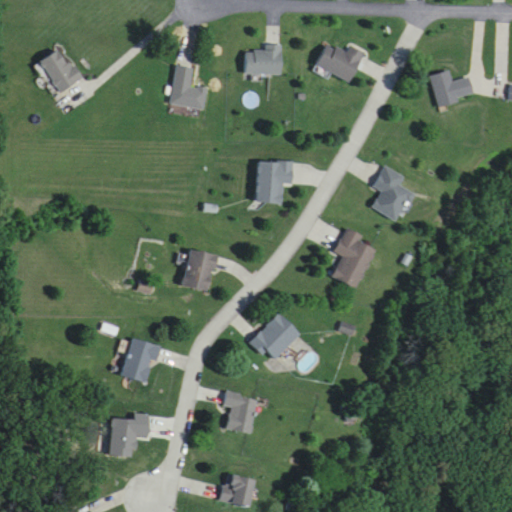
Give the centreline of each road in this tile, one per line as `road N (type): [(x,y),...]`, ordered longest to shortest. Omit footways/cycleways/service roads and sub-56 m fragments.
road 1 (residential): [(420,10),(387,86),(305,225),(203,346),(160,499)]
road 2 (residential): [(511,10),(202,3)]
